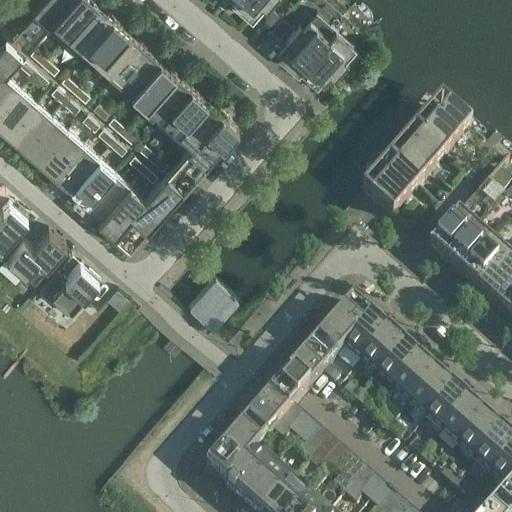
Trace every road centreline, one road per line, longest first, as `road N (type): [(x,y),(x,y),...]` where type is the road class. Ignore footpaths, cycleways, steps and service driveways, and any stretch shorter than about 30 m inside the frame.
road 1 (residential): [(168,0),(269,86),(275,119),(271,135),(140,287),(0,164)]
road 2 (residential): [(188,511),(162,475),(172,449),(347,259),(376,267),(511,386)]
